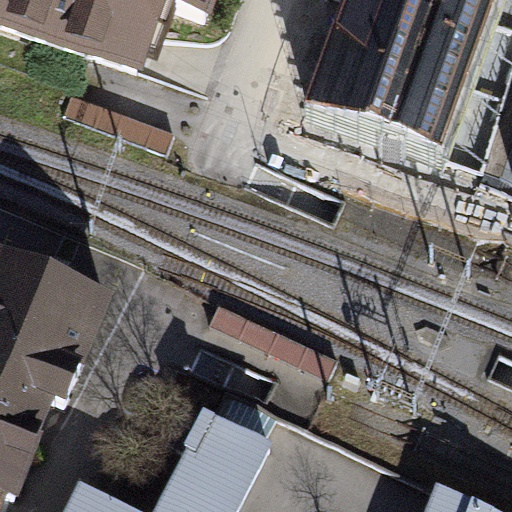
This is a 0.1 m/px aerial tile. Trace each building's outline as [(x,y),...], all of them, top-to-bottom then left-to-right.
[(119,0),(0,0),(0,38),(141,86),(155,47),(166,15),(119,0)] [(119,0),(166,15),(211,31),(221,0),(119,0)] [(346,0),(309,115),(441,159),(494,0),(346,0)] [(176,140),(73,101),(65,122),(168,161),(176,140)] [(107,307),(0,265),(0,430),(41,446),(56,407),(66,411),(107,307)] [(338,365),(223,311),(214,332),(328,385),(338,365)] [(133,511),(86,488),(74,511),(245,511),(277,450),(211,417),(162,511),(133,511)] [(17,505),(41,446),(0,430),(0,498),(7,501),(17,505)] [(472,511),(440,498),(434,511),(472,511)]
